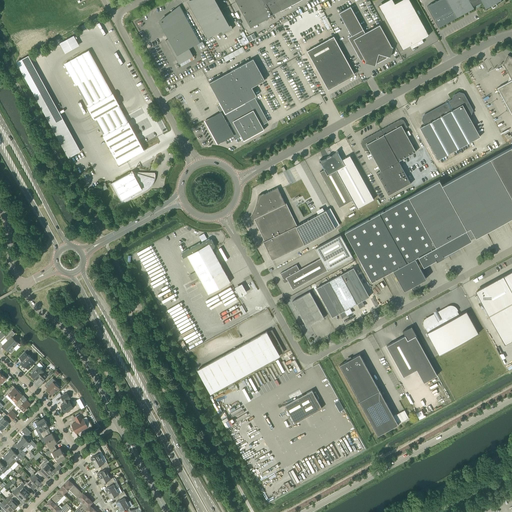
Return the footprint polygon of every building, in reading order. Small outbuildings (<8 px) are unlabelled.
[(220,36),(233,29),(222,9),(220,11),(213,0),(193,0),(188,2),(191,7),(208,37),(218,32),(220,36)] [(272,15),(272,14),(280,10),(281,11),(300,0),(236,0),(251,27),(272,15)] [(403,49),(410,46),(412,49),(424,42),(422,39),(429,35),(409,0),(400,0),(381,11),(403,49)] [(456,18),(446,0),(438,0),(436,1),(448,23),(456,18)] [(446,0),(456,18),(465,13),(458,0),(446,0)] [(458,0),(465,13),(474,8),(473,7),(469,0),(458,0)] [(469,0),(473,7),(482,2),(485,8),(500,0),(469,0)] [(448,23),(436,1),(427,6),(439,27),(448,23)] [(352,35),(348,37),(360,59),(360,58),(363,57),(365,61),(366,61),(375,64),(376,64),(376,62),(378,63),(387,58),(388,55),(390,56),(390,55),(389,55),(392,47),(392,46),(380,25),(365,33),(351,6),(339,13),(352,35)] [(166,40),(179,64),(193,56),(189,47),(199,42),(179,7),(160,20),(170,38),(166,40)] [(243,31),(240,32),(242,38),(239,39),(242,45),(249,42),(243,31)] [(254,33),(247,36),(249,41),(256,38),(254,33)] [(63,52),(78,45),(73,35),(58,42),(63,52)] [(334,36),(307,51),(327,88),(329,88),(328,87),(339,82),(343,80),(342,80),(353,74),(354,74),(334,36)] [(225,61),(245,51),(242,46),(223,57),(225,61)] [(504,65),(511,80),(497,88),(511,114),(511,57),(508,55),(505,60),(506,61),(504,65)] [(267,121),(254,97),(257,96),(252,87),(274,75),(289,103),(303,95),(288,67),(283,70),(281,66),(263,76),(253,59),(209,83),(221,104),(217,106),(221,112),(205,121),(218,143),(233,135),(235,139),(241,136),(244,140),(264,129),(261,125),(267,121)] [(27,80),(38,74),(36,70),(25,75),(27,80)] [(77,153),(44,80),(31,85),(65,158),(77,153)] [(425,125),(420,128),(437,160),(480,136),(468,115),(471,114),(472,110),(463,94),(459,92),(454,95),(452,102),(450,101),(445,104),(444,106),(442,105),(424,115),(422,120),(425,125)] [(116,158),(141,145),(113,93),(88,107),(116,158)] [(382,129),(381,130),(410,183),(398,161),(416,151),(404,129),(408,127),(404,122),(399,121),(399,120),(390,125),(389,125),(382,129)] [(372,135),(363,139),(364,140),(362,145),(365,151),(369,149),(381,170),(376,173),(388,195),(410,183),(381,130),(380,130),(373,134),(373,135),(372,135)] [(424,266),(436,259),(437,260),(444,256),(443,255),(472,240),(471,238),(475,236),(476,237),(511,217),(511,148),(511,147),(442,185),(439,180),(345,232),(372,282),(393,270),(404,291),(426,278),(415,258),(418,256),(424,266)] [(328,156),(352,200),(357,208),(374,199),(350,155),(342,159),(337,150),(331,155),(329,155),(328,156)] [(320,172),(339,207),(352,200),(328,156),(327,156),(327,158),(319,160),(324,169),(320,172)] [(111,183),(122,204),(109,211),(146,191),(149,189),(152,186),(154,182),(155,178),(155,177),(155,175),(155,174),(155,175),(155,177),(155,178),(132,172),(113,182),(114,182),(111,183)] [(309,190),(308,191),(312,198),(312,199),(315,204),(321,201),(321,200),(318,195),(316,195),(316,192),(315,191),(315,185),(317,190),(317,184),(314,178),(311,178),(308,178),(310,180),(311,180),(311,186),(309,187),(312,187),(312,183),(315,189),(312,189),(309,190)] [(272,260),(304,244),(335,227),(326,210),(297,226),(286,203),(285,204),(277,187),(264,194),(263,193),(258,195),(257,200),(256,205),(255,209),(253,213),(250,217),(252,220),(254,219),(265,241),(263,242),(272,260)] [(293,289),(352,257),(341,235),(316,248),(321,258),(299,270),(296,264),(280,273),(285,282),(288,280),(293,289)] [(209,239),(202,243),(201,245),(203,247),(187,255),(208,294),(230,282),(224,270),(212,249),(214,247),(215,246),(211,240),(209,239)] [(154,248),(138,255),(145,271),(161,264),(154,248)] [(341,274),(357,303),(360,308),(364,306),(364,305),(364,304),(362,301),(369,297),(353,267),(341,274)] [(511,270),(485,285),(485,286),(482,288),(481,287),(479,289),(480,289),(477,291),(478,294),(489,315),(490,314),(493,312),(494,313),(496,311),(495,311),(500,309),(509,304),(508,304),(511,302),(511,301),(511,270)] [(161,299),(177,291),(171,278),(168,280),(165,274),(152,280),(161,299)] [(350,307),(357,303),(341,274),(329,281),(347,315),(352,313),(351,312),(352,311),(350,307)] [(343,318),(347,315),(329,281),(316,288),(332,317),(340,313),(342,317),(343,317),(343,318)] [(233,287),(238,296),(245,292),(240,283),(233,287)] [(310,292),(292,301),(306,328),(324,318),(310,292)] [(448,306),(437,312),(437,313),(435,314),(435,313),(427,318),(426,318),(425,319),(424,320),(423,321),(423,322),(423,324),(423,325),(423,326),(424,327),(425,329),(426,328),(428,332),(427,333),(439,355),(438,355),(479,333),(479,332),(478,333),(466,311),(459,315),(457,311),(458,310),(457,309),(456,308),(456,307),(455,306),(454,306),(452,305),(451,305),(450,305),(449,306),(448,306)] [(181,333),(192,327),(189,321),(178,327),(181,333)] [(417,335),(412,326),(403,331),(405,335),(387,346),(404,376),(417,369),(424,382),(437,375),(416,336),(417,335)] [(267,333),(267,332),(228,353),(219,335),(188,352),(210,393),(280,355),(279,354),(284,352),(272,330),(267,333)] [(12,331),(5,338),(8,340),(3,345),(6,348),(6,349),(11,354),(15,350),(13,348),(18,343),(12,337),(15,333),(12,331)] [(23,361),(21,362),(20,363),(25,368),(26,367),(28,369),(32,365),(35,362),(29,355),(28,355),(24,351),(22,354),(19,357),(23,361)] [(380,389),(379,390),(360,354),(339,365),(359,401),(358,401),(358,402),(380,389)] [(39,367),(31,374),(37,380),(39,377),(43,381),(47,376),(43,373),(44,372),(39,367)] [(59,389),(58,388),(59,388),(54,383),(56,382),(52,378),(45,385),(45,386),(46,384),(48,387),(46,389),(52,395),(56,391),(57,391),(59,389)] [(12,398),(19,391),(17,388),(16,389),(14,387),(11,391),(9,388),(4,393),(7,395),(5,396),(9,400),(12,398)] [(393,416),(379,390),(380,390),(380,389),(358,402),(359,401),(378,435),(409,418),(404,410),(393,416)] [(295,423),(322,408),(317,399),(319,398),(315,391),(313,393),(312,390),(285,405),(295,423)] [(17,405),(21,401),(19,399),(22,395),(21,393),(19,391),(12,398),(15,402),(14,403),(17,405)] [(70,411),(70,410),(73,408),(68,399),(70,398),(67,392),(61,396),(65,403),(61,405),(65,413),(66,412),(67,413),(70,411)] [(21,401),(17,405),(23,412),(28,407),(31,404),(30,402),(28,400),(26,399),(23,403),(21,401)] [(339,400),(334,403),(339,412),(344,409),(339,400)] [(232,415),(244,409),(242,406),(231,412),(232,415)] [(14,412),(12,410),(7,415),(9,417),(12,420),(16,417),(12,414),(14,412)] [(9,417),(7,415),(4,412),(0,415),(0,420),(6,426),(10,422),(6,419),(9,417)] [(235,422),(247,415),(246,413),(234,420),(235,422)] [(76,433),(88,427),(83,418),(82,419),(79,414),(74,417),(77,422),(71,425),(76,433)] [(225,427),(232,424),(229,416),(222,419),(225,427)] [(44,418),(43,418),(39,421),(38,419),(32,423),(35,429),(46,423),(47,423),(46,422),(47,422),(45,420),(44,418)] [(40,433),(41,435),(47,432),(46,429),(49,428),(46,423),(35,429),(38,434),(40,433)] [(47,442),(54,438),(52,433),(49,434),(47,432),(41,435),(43,438),(41,439),(44,443),(47,442)] [(19,440),(28,448),(32,444),(34,447),(36,444),(29,437),(27,439),(23,436),(19,440)] [(54,438),(47,442),(49,447),(48,447),(50,450),(56,447),(54,444),(57,443),(54,438)] [(19,448),(17,450),(24,456),(26,454),(22,449),(25,446),(28,448),(19,440),(15,444),(19,448)] [(52,452),(55,457),(63,452),(60,448),(57,449),(56,447),(50,450),(51,453),(52,452)] [(21,459),(24,456),(17,450),(15,452),(11,448),(7,452),(16,461),(20,458),(21,459)] [(102,458),(99,453),(101,452),(100,449),(94,452),(95,455),(91,457),(93,462),(102,458)] [(7,460),(5,462),(10,467),(16,461),(7,452),(3,456),(7,460)] [(63,452),(55,457),(57,461),(56,462),(53,465),(55,467),(62,461),(61,460),(66,457),(64,454),(64,453),(63,453),(63,452)] [(51,467),(53,465),(46,458),(40,464),(43,467),(50,473),(53,469),(51,467)] [(102,458),(93,462),(96,467),(101,465),(102,467),(108,464),(107,461),(104,463),(102,458)] [(10,467),(5,462),(3,464),(0,461),(0,469),(3,472),(7,468),(8,469),(10,467)] [(97,473),(100,478),(108,474),(105,469),(110,467),(108,464),(102,467),(104,470),(97,473)] [(50,473),(43,467),(39,471),(38,470),(36,472),(41,477),(43,475),(46,477),(48,475),(48,476),(49,474),(50,473)] [(39,479),(41,477),(36,472),(34,474),(35,475),(31,479),(38,485),(40,484),(40,483),(42,481),(39,479)] [(111,479),(108,474),(100,478),(102,483),(107,481),(109,483),(114,480),(113,477),(111,479)] [(25,484),(30,489),(32,487),(34,489),(38,485),(31,479),(28,483),(27,482),(25,484)] [(69,480),(59,489),(59,490),(63,494),(69,489),(77,498),(82,493),(69,480)] [(105,488),(108,493),(116,489),(114,484),(116,483),(114,480),(109,483),(110,486),(105,488)] [(28,490),(30,489),(25,484),(23,482),(17,487),(26,497),(30,493),(28,490)] [(11,493),(18,500),(20,498),(22,501),(24,498),(25,499),(26,497),(17,487),(11,493)] [(119,493),(116,489),(108,493),(111,498),(118,494),(119,496),(125,493),(124,491),(119,493)] [(46,504),(54,511),(57,511),(61,509),(62,507),(60,505),(58,507),(55,504),(64,495),(63,494),(59,490),(46,504)] [(75,511),(82,511),(85,510),(90,505),(93,502),(83,492),(82,493),(77,498),(76,499),(79,501),(78,502),(81,505),(75,511)] [(5,499),(15,508),(17,507),(16,507),(18,504),(16,502),(18,500),(11,493),(5,499)] [(125,493),(119,496),(121,499),(116,502),(119,507),(127,502),(124,497),(127,496),(125,493)] [(10,511),(15,508),(5,499),(1,503),(0,501),(0,505),(5,511),(6,511),(8,510),(10,511)] [(121,511),(130,507),(127,502),(119,507),(121,511)] [(66,511),(71,507),(67,503),(62,507),(61,509),(57,511),(66,511)]
